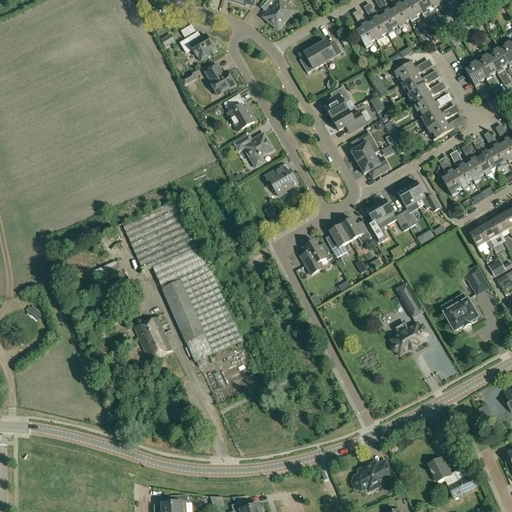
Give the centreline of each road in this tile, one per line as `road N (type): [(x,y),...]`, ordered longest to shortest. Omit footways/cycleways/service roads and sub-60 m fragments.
road 1 (tertiary): [(11,426),(202,470),(282,465),(374,435)]
road 2 (residential): [(374,435),(282,251),(327,213)]
road 3 (residential): [(327,213),(232,53),(238,24)]
road 4 (residential): [(358,196),(272,50)]
road 5 (tertiary): [(374,435),(511,363)]
road 6 (residential): [(358,196),(476,128)]
